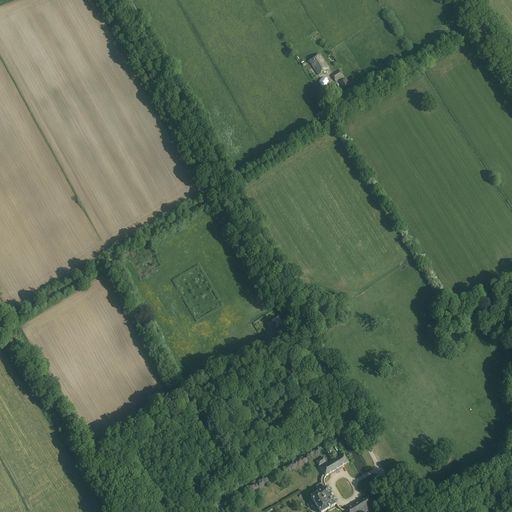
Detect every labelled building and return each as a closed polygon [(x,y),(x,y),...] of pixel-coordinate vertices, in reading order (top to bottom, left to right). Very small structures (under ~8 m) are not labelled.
[(329,69),(323,60),(320,55),(308,62),(309,64),(311,63),(319,76),(329,69)] [(336,82),(344,77),(339,70),(332,75),(336,82)] [(330,74),(322,75),(323,85),(331,84),(330,74)] [(344,89),(350,86),(345,78),(339,82),(344,89)] [(330,93),(334,90),(330,84),(326,87),(330,93)] [(324,110),(315,115),(318,120),(327,114),(324,110)] [(272,331),(282,325),(278,317),(268,323),(272,331)] [(272,344),(269,339),(253,349),(256,352),(267,345),(268,347),(272,344)] [(334,461),(338,468),(348,463),(343,455),(334,461)] [(316,462),(320,469),(323,474),(322,476),(322,477),(321,480),(321,481),(321,482),(321,483),(316,487),(318,490),(316,491),(317,493),(310,498),(318,511),(324,511),(336,505),(326,488),(325,486),(324,484),(324,482),(324,480),(324,479),(325,477),(326,477),(325,476),(338,468),(334,461),(327,465),(323,458),(316,462)] [(365,511),(374,507),(368,498),(346,511),(362,511),(363,511),(365,511)]
